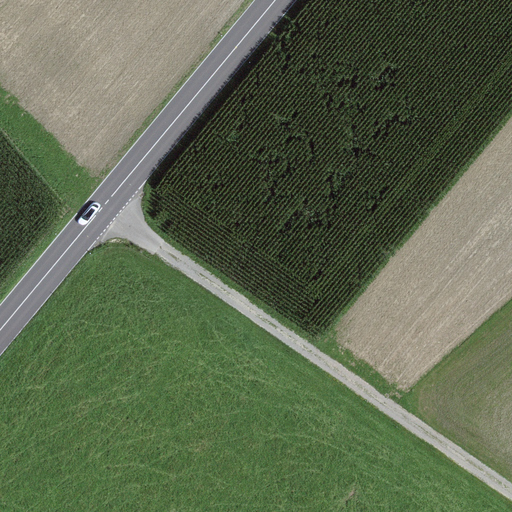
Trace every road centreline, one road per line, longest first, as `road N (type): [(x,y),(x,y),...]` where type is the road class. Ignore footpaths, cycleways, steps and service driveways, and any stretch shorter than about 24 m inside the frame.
road 1 (track): [(106,209),(511,492)]
road 2 (secondary): [(286,0),(0,326)]
